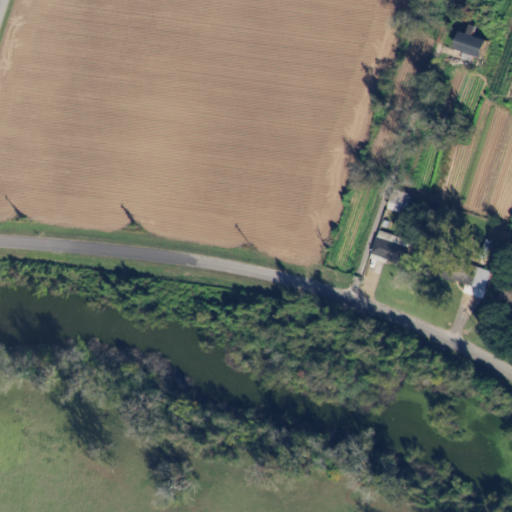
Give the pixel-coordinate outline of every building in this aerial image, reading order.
[(490,40),(462,32),(457,51),(484,58),(490,40)] [(411,195),(396,191),(392,211),(407,214),(411,195)] [(374,254),(406,266),(415,244),(383,232),(374,254)] [(488,293),(495,273),(480,268),(478,271),(448,261),(442,277),(488,293)] [(511,305),(511,285),(508,284),(501,302),(511,305)]
